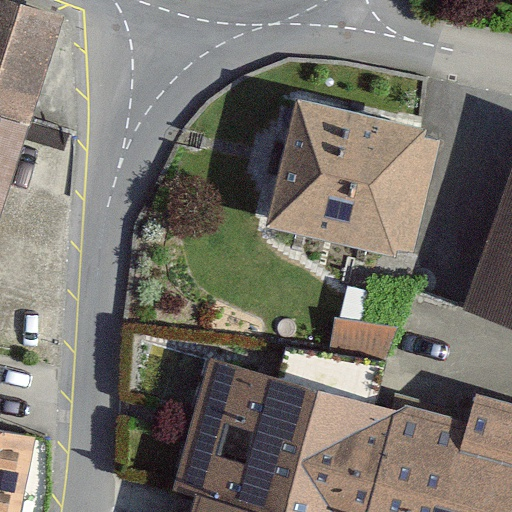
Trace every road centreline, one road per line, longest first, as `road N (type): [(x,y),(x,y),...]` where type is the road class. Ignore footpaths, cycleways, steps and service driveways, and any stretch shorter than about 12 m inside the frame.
road 1 (tertiary): [(171,12),(103,253),(88,511)]
road 2 (residential): [(329,8),(511,60)]
road 3 (tertiary): [(329,8),(255,24),(171,12)]
